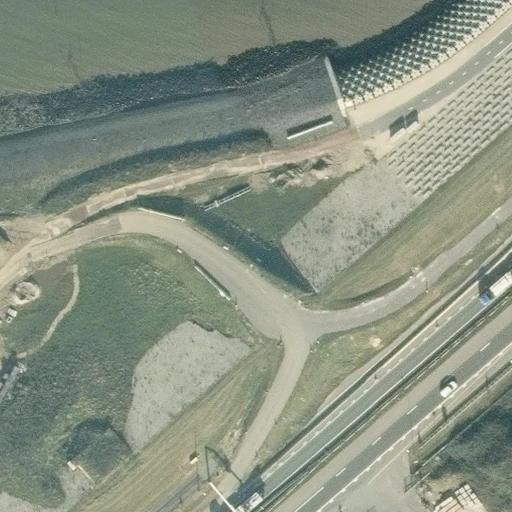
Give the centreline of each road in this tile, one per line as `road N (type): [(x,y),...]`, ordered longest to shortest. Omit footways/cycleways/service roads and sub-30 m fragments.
road 1 (motorway): [(511,267),(228,511)]
road 2 (motorway): [(286,511),(511,319)]
